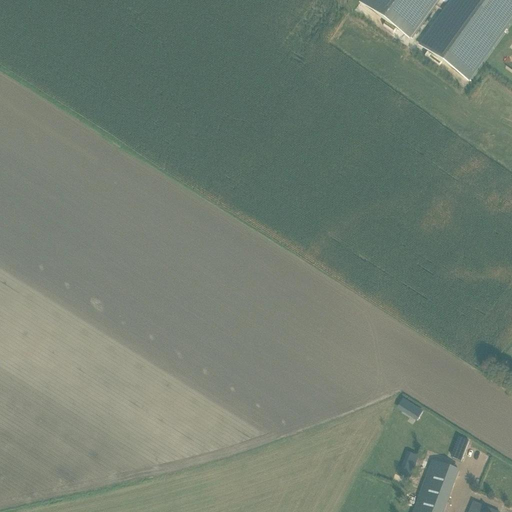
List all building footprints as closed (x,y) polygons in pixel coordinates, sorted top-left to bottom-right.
[(436,0),(360,0),(360,1),(409,37),(436,0)] [(453,0),(421,45),(472,81),(509,29),(468,0),(453,0)] [(511,0),(468,0),(509,29),(511,25),(511,0)] [(397,409),(417,422),(423,412),(403,399),(397,409)] [(460,438),(453,457),(452,459),(461,462),(461,461),(468,441),(460,438)] [(410,479),(418,457),(408,453),(400,475),(410,479)] [(433,461),(429,472),(435,474),(456,482),(460,471),(439,463),(433,461)] [(422,511),(443,511),(456,482),(435,474),(429,472),(415,509),(422,511)]
